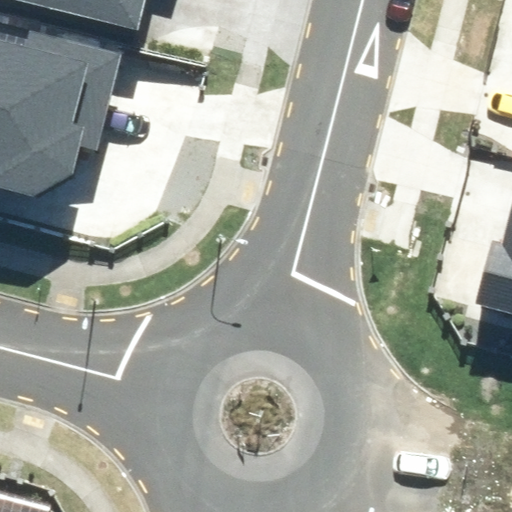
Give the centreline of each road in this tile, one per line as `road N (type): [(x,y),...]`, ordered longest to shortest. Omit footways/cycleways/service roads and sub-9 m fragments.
road 1 (residential): [(275,319),(357,0)]
road 2 (residential): [(275,319),(326,339),(346,359),(364,411),(352,464),(335,486),(290,511)]
road 3 (residential): [(170,392),(0,349)]
road 4 (residential): [(235,510),(202,492),(179,464),(168,429),(170,392)]
road 5 (residential): [(170,392),(181,366),(221,329),(275,319)]
